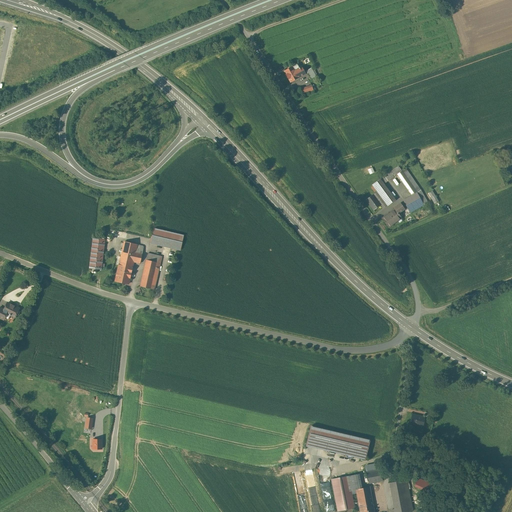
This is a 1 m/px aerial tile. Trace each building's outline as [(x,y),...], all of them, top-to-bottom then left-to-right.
[(299,68),(297,64),(284,72),(290,82),(304,74),(301,67),(299,68)] [(312,68),(306,71),(311,79),(316,76),(312,68)] [(301,88),(304,95),(316,90),(314,84),(301,88)] [(398,166),(385,176),(388,181),(397,174),(402,171),(398,166)] [(417,192),(402,171),(397,174),(411,195),(417,192)] [(395,200),(380,179),(372,185),(387,205),(395,200)] [(435,190),(430,192),(435,203),(440,201),(435,190)] [(411,195),(403,200),(410,213),(424,205),(417,192),(411,195)] [(373,195),(366,200),(373,210),(380,205),(373,195)] [(395,209),(382,218),(388,227),(401,218),(395,209)] [(183,234),(154,228),(150,243),(180,250),(183,234)] [(104,239),(93,238),(89,268),(101,269),(104,239)] [(144,245),(123,241),(115,276),(119,278),(118,281),(123,282),(123,281),(128,282),(133,261),(140,263),(144,245)] [(161,256),(147,252),(139,286),(154,289),(161,256)] [(3,309),(0,307),(0,317),(3,319),(7,313),(14,317),(19,308),(7,301),(3,309)] [(425,417),(412,414),(410,423),(423,426),(425,417)] [(370,439),(311,426),(306,445),(365,459),(370,439)] [(101,439),(93,439),(93,449),(101,449),(101,439)] [(379,462),(365,464),(369,483),(382,480),(379,462)] [(348,476),(351,491),(356,490),(356,489),(362,488),(359,474),(348,476)] [(348,476),(331,479),(338,511),(354,508),(353,504),(351,491),(348,476)] [(406,479),(389,483),(394,509),(391,509),(391,511),(407,511),(413,511),(406,479)] [(429,483),(418,479),(414,486),(426,491),(429,483)] [(356,489),(356,490),(358,503),(359,511),(374,511),(369,487),(362,488),(356,489)] [(308,511),(306,498),(300,500),(302,511),(308,511)]
